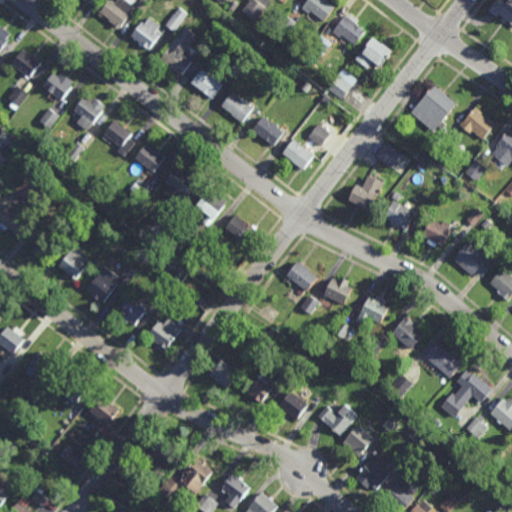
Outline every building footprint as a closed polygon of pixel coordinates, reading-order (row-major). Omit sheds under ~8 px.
[(121,30),(136,8),(124,0),(117,0),(115,4),(109,0),(99,14),(121,30)] [(254,21),(241,11),(249,0),(255,0),(265,7),(254,21)] [(306,0),(323,0),(333,8),(323,21),(303,5),(306,0)] [(507,0),(511,0),(511,25),(489,7),(494,0),(501,0),(505,3),(507,0)] [(181,20),(182,21),(174,31),(164,24),(172,14),(173,14),(178,8),(186,14),(181,20)] [(341,13),(365,31),(354,44),(331,26),(341,13)] [(286,34),(278,28),(287,16),(294,22),(286,34)] [(148,18),(159,26),(155,33),(159,36),(149,50),(130,37),(140,23),(143,25),(148,18)] [(0,51),(10,38),(0,30),(0,51)] [(322,56),(310,47),(320,35),(331,44),(322,56)] [(271,46),(267,43),(273,37),(277,40),(271,46)] [(354,59),(366,69),(372,62),(378,67),(389,54),(371,39),(354,59)] [(201,60),(194,55),(203,42),(210,46),(201,60)] [(169,46),(192,63),(181,77),(158,60),(169,46)] [(30,80),(40,66),(20,51),(10,65),(30,80)] [(235,78),(227,72),(238,59),(246,65),(235,78)] [(200,69),(222,86),(213,99),(190,83),(200,69)] [(342,100),(328,89),(338,76),(343,69),(357,80),(342,100)] [(63,103),(73,89),(69,86),(72,82),(60,73),(58,79),(52,74),(42,88),(63,103)] [(306,92),(301,88),(306,82),(311,86),(306,92)] [(433,85),(457,103),(434,132),(411,115),(433,85)] [(20,106),(16,111),(10,106),(13,101),(9,98),(18,86),(29,93),(20,106)] [(230,94),(251,110),(240,124),(219,108),(230,94)] [(88,131),(102,113),(98,110),(101,106),(93,100),(90,103),(82,97),(72,111),(81,117),(77,126),(88,131)] [(473,107),(495,125),(482,141),(460,122),(473,107)] [(50,129),(39,121),(48,108),(59,116),(50,129)] [(261,117),(284,134),(274,147),(251,130),(261,117)] [(122,150),(132,134),(113,121),(102,137),(122,150)] [(320,147),(308,137),(318,124),(331,134),(320,147)] [(13,152),(5,146),(2,150),(0,148),(0,136),(3,132),(19,144),(13,152)] [(441,148),(435,142),(444,132),(450,137),(441,148)] [(506,133),(511,137),(511,158),(505,166),(493,157),(501,147),(497,144),(506,133)] [(291,141),(312,157),(301,170),(281,155),(291,141)] [(74,162),(67,156),(77,143),(85,149),(74,162)] [(392,169),(376,157),(387,143),(402,155),(392,169)] [(154,174),(164,160),(143,146),(134,160),(154,174)] [(35,168),(29,163),(33,157),(39,162),(35,168)] [(420,170),(414,165),(418,160),(424,165),(420,170)] [(477,181),(465,172),(476,160),(487,169),(477,181)] [(66,172),(61,168),(65,163),(70,167),(66,172)] [(74,175),(71,172),(76,166),(80,169),(74,175)] [(33,183),(23,176),(30,167),(39,175),(33,183)] [(185,200),(196,183),(173,169),(163,185),(185,200)] [(24,200),(10,188),(20,176),(34,187),(24,200)] [(370,212),(376,198),(373,196),(379,183),(367,177),(362,189),(355,186),(347,201),(370,212)] [(145,201),(137,195),(145,183),(154,189),(145,201)] [(60,203),(52,198),(59,189),(66,195),(60,203)] [(210,230),(228,205),(207,189),(194,207),(208,216),(202,224),(210,230)] [(397,201),(392,198),(396,191),(402,194),(397,201)] [(406,231),(415,213),(392,202),(384,220),(406,231)] [(0,228),(15,238),(31,216),(20,208),(14,214),(2,206),(0,208),(0,228)] [(474,226),(466,218),(477,206),(485,214),(474,226)] [(246,245),(254,230),(233,217),(224,232),(246,245)] [(82,241),(72,234),(81,221),(92,229),(82,241)] [(47,257),(61,238),(40,223),(26,242),(47,257)] [(159,246),(147,237),(158,224),(170,233),(159,246)] [(205,245),(193,236),(201,225),(213,234),(205,245)] [(427,225),(448,234),(443,247),(436,244),(435,248),(426,244),(428,240),(422,237),(427,225)] [(482,279),(492,266),(466,245),(453,261),(472,276),(474,273),(482,279)] [(74,281),(91,259),(75,246),(58,268),(74,281)] [(307,294),(318,280),(297,265),(286,279),(307,294)] [(128,286),(120,279),(130,267),(138,273),(128,286)] [(502,268),(511,275),(511,297),(508,303),(500,297),(502,295),(489,285),(502,268)] [(104,303),(115,290),(97,274),(86,287),(104,303)] [(347,306),(353,288),(347,286),(349,281),(339,278),(337,283),(330,281),(324,298),(347,306)] [(199,305),(188,297),(195,286),(207,295),(199,305)] [(160,306),(154,302),(162,291),(168,296),(160,306)] [(311,313),(301,306),(309,294),(319,301),(311,313)] [(365,327),(368,320),(381,326),(389,308),(367,298),(356,323),(365,327)] [(132,330),(144,315),(127,300),(118,311),(123,316),(120,320),(132,330)] [(411,351),(424,335),(403,318),(390,334),(411,351)] [(349,341),(333,330),(341,319),(357,330),(349,341)] [(166,352),(181,330),(167,320),(159,331),(153,326),(145,338),(166,352)] [(0,335),(7,327),(25,341),(15,355),(0,343),(0,335)] [(374,354),(368,349),(377,339),(383,344),(374,354)] [(449,378),(461,364),(435,344),(424,358),(449,378)] [(320,359),(314,356),(318,349),(324,352),(320,359)] [(37,353),(56,368),(42,387),(32,380),(37,373),(27,365),(37,353)] [(229,389),(238,374),(219,363),(210,378),(229,389)] [(286,383),(278,376),(287,365),(295,372),(286,383)] [(458,421),(467,410),(463,408),(473,396),(480,402),(490,388),(473,375),(471,378),(463,372),(456,381),(463,387),(454,398),(450,395),(440,408),(458,421)] [(402,396),(391,386),(402,373),(413,382),(402,396)] [(69,376),(87,389),(76,403),(58,390),(69,376)] [(262,405),(272,390),(253,377),(243,392),(262,405)] [(297,420),(308,405),(291,392),(280,408),(297,420)] [(30,410),(22,404),(30,394),(38,400),(30,410)] [(100,397),(118,411),(107,425),(89,410),(100,397)] [(509,433),(511,429),(511,399),(510,398),(505,404),(500,400),(487,415),(509,433)] [(418,414),(412,408),(417,403),(423,409),(418,414)] [(341,439),(358,419),(343,406),(336,415),(329,409),(319,420),(341,439)] [(429,420),(425,416),(430,410),(434,415),(429,420)] [(390,431),(382,425),(394,412),(401,418),(390,431)] [(478,438),(467,427),(477,416),(489,426),(478,438)] [(421,445),(409,434),(417,424),(430,435),(421,445)] [(361,455),(373,441),(358,428),(346,443),(361,455)] [(157,442),(175,454),(166,468),(148,456),(157,442)] [(83,457),(76,467),(64,458),(65,456),(63,454),(65,451),(68,452),(72,448),(83,457)] [(377,489),(389,476),(383,470),(388,464),(376,453),(359,472),(377,489)] [(484,468),(479,464),(484,458),(489,462),(484,468)] [(196,460),(212,472),(195,496),(179,484),(196,460)] [(233,476),(249,489),(233,509),(225,503),(231,495),(222,488),(233,476)] [(185,488),(169,478),(160,493),(175,502),(185,488)] [(29,490),(24,487),(29,481),(33,485),(29,490)] [(135,503),(123,494),(132,483),(144,492),(135,503)] [(395,511),(405,511),(416,500),(412,496),(417,490),(408,483),(400,492),(394,487),(382,501),(395,511)] [(43,506),(32,498),(40,487),(44,490),(42,493),(49,499),(43,506)] [(0,509),(9,496),(0,490),(0,509)] [(211,511),(205,511),(195,504),(204,493),(218,503),(211,511)] [(262,493),(278,506),(273,511),(252,511),(249,509),(262,493)] [(449,511),(446,511),(440,506),(450,494),(459,502),(449,511)] [(28,511),(17,503),(9,511),(28,511)]
